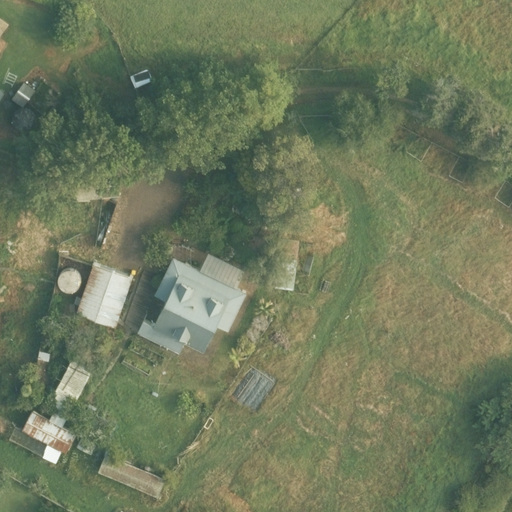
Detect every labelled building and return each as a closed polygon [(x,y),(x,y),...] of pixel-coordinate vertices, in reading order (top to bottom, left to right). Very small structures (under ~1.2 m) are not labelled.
[(30,70),(13,93),(48,118),(65,95),(30,70)] [(299,235),(279,234),(276,283),(296,285),(299,235)] [(249,287),(176,253),(153,301),(161,305),(154,319),(143,314),(137,329),(183,351),(187,341),(202,348),(215,322),(230,329),(249,287)] [(66,303),(117,322),(134,275),(83,256),(66,303)] [(71,427),(31,405),(21,425),(60,447),(71,427)] [(166,475),(107,447),(98,465),(157,493),(166,475)]
